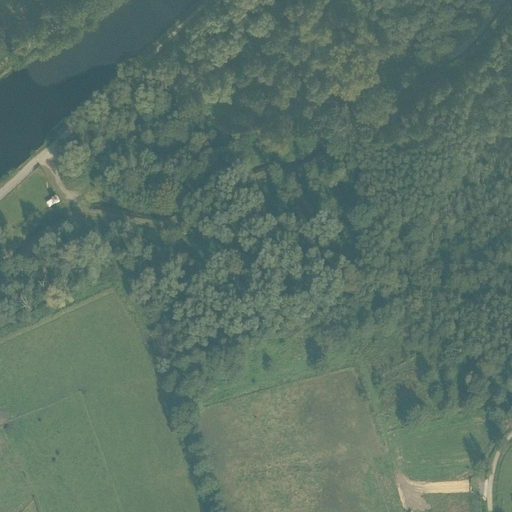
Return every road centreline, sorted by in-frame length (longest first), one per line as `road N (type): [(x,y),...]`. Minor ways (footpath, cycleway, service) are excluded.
road 1 (track): [(83,215),(147,334),(207,511)]
road 2 (unclassified): [(0,195),(214,0)]
road 3 (track): [(156,53),(180,84),(171,110),(67,191)]
